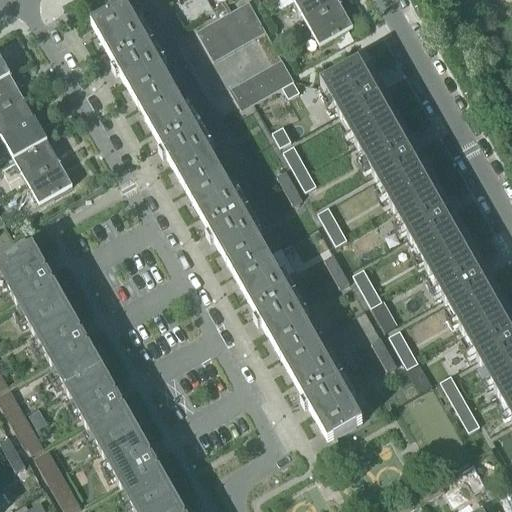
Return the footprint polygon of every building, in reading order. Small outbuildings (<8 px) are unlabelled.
[(275,0),(279,6),(277,7),(276,11),(277,12),(281,12),(282,12),(293,5),(294,6),(304,0),(275,0)] [(304,0),(294,6),(306,28),(339,10),(333,0),(304,0)] [(248,6),(235,13),(240,23),(253,15),(248,6)] [(96,26),(91,29),(91,30),(97,41),(117,75),(117,76),(119,80),(129,97),(131,101),(136,110),(144,124),(164,158),(164,159),(166,162),(179,184),(185,196),(192,207),(211,242),(212,243),(214,246),(226,268),(233,280),(239,291),(259,325),(259,326),(261,330),(273,351),(282,366),(287,374),(306,408),(306,409),(308,413),(321,434),(321,435),(327,432),(333,443),(351,433),(356,430),(349,419),(355,415),(350,406),(348,403),(359,396),(362,395),(352,377),(341,358),(327,366),(301,320),(310,315),(313,313),(315,312),(305,294),(294,276),(288,279),(280,284),(253,236),(267,228),(257,210),(247,192),(242,195),(233,200),(206,152),(220,145),(210,127),(199,109),(186,116),(159,70),(173,62),(163,44),(152,26),(139,33),(125,10),(119,13),(96,26)] [(339,10),(306,28),(319,50),(352,32),(339,10)] [(235,13),(231,16),(222,20),(228,30),(240,23),(235,13)] [(253,15),(240,23),(242,26),(246,33),(259,26),(253,15)] [(222,20),(217,23),(195,36),(202,48),(212,43),(222,37),(233,31),(242,26),(240,23),(228,30),(222,20)] [(159,22),(152,26),(163,44),(169,40),(159,22)] [(242,26),(233,31),(243,49),(252,44),(246,33),(242,26)] [(265,36),(259,26),(246,33),(252,44),(265,36)] [(233,31),(222,37),(233,55),(243,49),(233,31)] [(222,37),(212,43),(222,61),(233,55),(222,37)] [(169,40),(163,44),(173,62),(180,58),(169,40)] [(222,61),(212,43),(202,48),(213,66),(222,61)] [(0,63),(0,87),(10,82),(0,63)] [(281,64),(269,71),(275,81),(287,75),(281,64)] [(511,328),(509,323),(505,326),(503,326),(495,313),(482,288),(483,288),(487,285),(484,279),(474,262),(470,265),(469,265),(461,251),(447,227),(448,226),(453,224),(451,220),(440,201),(435,203),(434,204),(426,191),(412,165),(413,164),(417,162),(414,156),(404,139),(400,141),(399,142),(392,130),(377,104),(378,103),(383,101),(380,97),(380,96),(370,78),(365,80),(364,81),(357,68),(339,79),(334,81),(320,89),(320,90),(324,97),(337,120),(354,151),(371,181),(382,200),(389,212),(399,230),(408,245),(423,273),(441,303),(458,334),(476,364),(493,395),(511,428),(511,328)] [(269,71),(259,77),(270,97),(271,98),(273,97),(281,92),(275,81),(269,71)] [(287,75),(275,81),(281,92),(292,86),(293,86),(287,75)] [(259,77),(248,82),(257,97),(260,104),(271,98),(270,97),(259,77)] [(0,87),(0,114),(22,102),(19,97),(10,82),(0,87)] [(248,82),(238,88),(243,97),(250,110),(259,105),(260,104),(257,97),(248,82)] [(281,92),(287,103),(298,97),(292,86),(281,92)] [(238,88),(228,94),(230,97),(240,115),(250,110),(243,97),(238,88)] [(22,102),(0,114),(0,140),(2,143),(34,125),(22,102)] [(206,105),(199,109),(210,127),(216,123),(207,106),(206,105)] [(216,123),(210,127),(220,145),(227,141),(216,123)] [(34,125),(2,143),(14,164),(46,146),(34,125)] [(282,132),(270,138),(279,153),(290,146),(282,132)] [(46,146),(14,164),(26,187),(59,168),(46,146)] [(293,151),(282,157),(304,197),(315,191),(293,151)] [(59,168),(26,187),(39,209),(72,190),(59,168)] [(276,181),(284,195),(293,190),(285,176),(276,181)] [(293,190),(284,195),(292,209),(301,204),(293,190)] [(327,212),(316,219),(335,251),(346,245),(327,212)] [(270,257),(280,279),(294,272),(284,250),(270,257)] [(0,269),(0,282),(129,511),(186,511),(184,508),(180,510),(158,471),(162,469),(149,446),(145,449),(124,410),(127,408),(114,385),(110,387),(89,348),(92,346),(79,323),(76,325),(54,287),(58,284),(45,262),(41,264),(33,251),(30,253),(0,269)] [(332,259),(323,264),(331,279),(341,274),(332,259)] [(341,274),(331,279),(339,293),(344,290),(348,288),(341,274)] [(363,274),(351,281),(370,313),(381,307),(363,274)] [(376,338),(366,317),(336,331),(343,345),(356,338),(360,346),(376,338)] [(399,336),(388,342),(406,374),(417,368),(399,336)] [(379,342),(370,347),(378,362),(387,356),(379,342)] [(387,356),(378,362),(386,376),(395,371),(387,356)] [(450,381),(439,387),(467,437),(478,431),(450,381)] [(10,395),(0,400),(0,407),(13,400),(10,395)] [(13,400),(0,407),(0,411),(2,414),(16,406),(13,400)] [(16,406),(2,414),(5,420),(19,412),(16,406)] [(19,412),(5,420),(8,425),(22,417),(19,412)] [(38,414),(28,420),(36,434),(46,428),(38,414)] [(22,417),(8,425),(11,431),(26,423),(22,417)] [(26,423),(11,431),(14,437),(29,428),(26,423)] [(29,428),(14,437),(18,442),(32,434),(29,428)] [(32,434),(18,442),(21,448),(35,440),(32,434)] [(35,440),(21,448),(24,454),(27,452),(38,445),(35,440)] [(7,442),(0,445),(0,450),(6,462),(15,457),(7,442)] [(38,445),(27,452),(31,459),(42,453),(38,445)] [(48,456),(34,464),(36,469),(51,461),(48,456)] [(15,457),(6,462),(14,477),(23,472),(15,457)] [(51,461),(36,469),(39,473),(40,475),(54,466),(51,461)] [(54,466),(40,475),(43,480),(57,472),(54,466)] [(471,469),(439,488),(443,496),(465,484),(473,499),(485,492),(471,469)] [(57,472),(43,480),(46,486),(60,478),(57,472)] [(60,478),(46,486),(49,491),(64,483),(60,478)] [(64,483),(49,491),(52,497),(67,489),(64,483)] [(439,488),(417,500),(422,508),(443,496),(439,488)] [(67,489),(52,497),(56,503),(70,495),(67,489)] [(70,495),(56,503),(59,508),(73,500),(70,495)] [(73,500),(59,508),(60,511),(65,511),(76,506),(73,500)] [(417,500),(398,511),(397,511),(415,511),(422,508),(417,500)]
